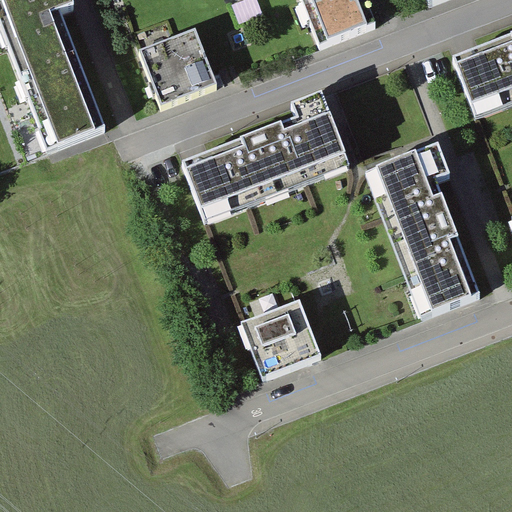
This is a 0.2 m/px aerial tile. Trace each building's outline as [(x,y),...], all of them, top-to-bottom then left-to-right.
[(105,134),(61,19),(75,14),(69,0),(18,0),(0,7),(0,35),(47,156),(105,134)] [(377,29),(366,0),(298,0),(319,51),(377,29)] [(425,0),(429,8),(451,0),(425,0)] [(138,56),(160,112),(219,90),(197,33),(138,56)] [(511,38),(452,62),(476,122),(511,108),(511,38)] [(290,108),(296,122),(182,167),(205,227),(350,171),(321,96),(290,108)] [(481,301),(436,186),(451,180),(439,150),(366,178),(421,320),(422,323),(481,301)] [(242,327),(263,384),(322,361),(322,359),(301,305),(242,327)]
